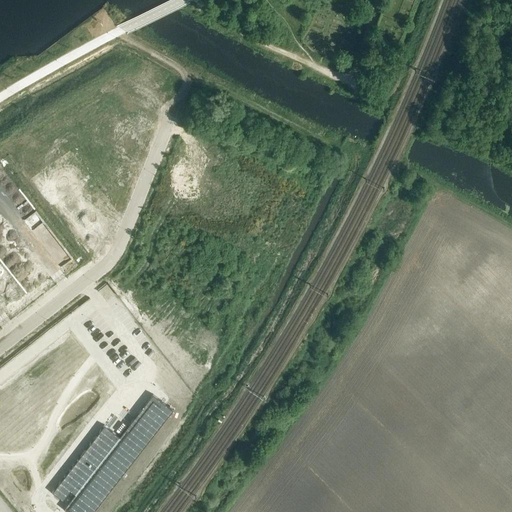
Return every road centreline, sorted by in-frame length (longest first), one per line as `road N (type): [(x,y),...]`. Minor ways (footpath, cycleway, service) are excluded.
road 1 (unclassified): [(171,118),(111,259),(0,349)]
road 2 (track): [(190,0),(351,84)]
